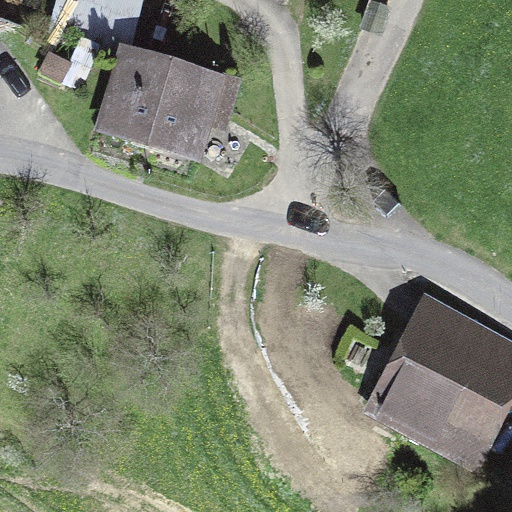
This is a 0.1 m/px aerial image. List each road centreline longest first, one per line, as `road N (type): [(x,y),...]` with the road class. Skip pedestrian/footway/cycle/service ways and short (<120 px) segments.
road 1 (track): [(0,158),(434,261),(511,305)]
road 2 (track): [(275,229),(290,169),(284,32),(224,0)]
road 3 (track): [(290,169),(343,110),(385,0)]
